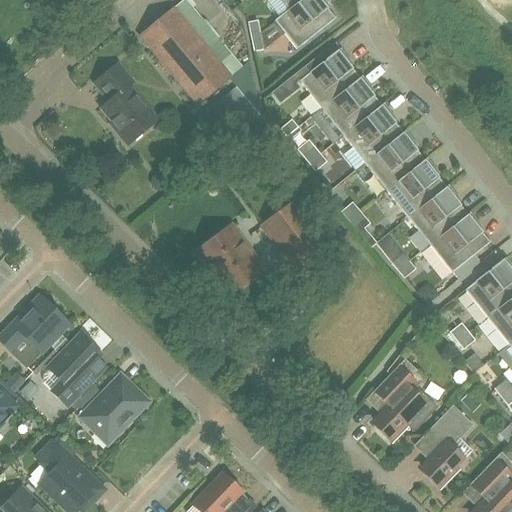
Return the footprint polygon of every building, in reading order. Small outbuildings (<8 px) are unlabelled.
[(303,0),(280,0),(288,10),(288,11),(299,2),(299,3),(303,0)] [(334,18),(327,10),(327,9),(320,1),(307,12),(299,3),(299,2),(288,11),(288,10),(274,21),(297,50),(336,19),(335,18),(334,18)] [(230,77),(174,9),(142,36),(199,103),(230,77)] [(248,23),(251,37),(260,36),(258,21),(248,23)] [(263,49),(260,36),(251,37),(253,51),(263,49)] [(321,109),(362,77),(340,49),(299,81),(321,109)] [(127,145),(156,121),(124,82),(128,79),(116,64),(94,83),(105,98),(109,95),(112,99),(100,109),(113,123),(114,122),(120,128),(116,131),(127,145)] [(342,137),(384,104),(362,77),(321,109),(342,137)] [(259,116),(235,88),(199,119),(222,147),(259,116)] [(364,164),(405,131),(384,104),(342,137),(364,164)] [(324,114),(312,121),(331,151),(342,144),(324,114)] [(298,128),(292,120),(280,129),(286,137),(298,128)] [(386,191),(427,159),(405,131),(364,164),(386,191)] [(302,156),(309,164),(320,155),(313,147),(302,156)] [(320,155),(309,164),(315,171),(326,162),(320,155)] [(407,219),(448,186),(427,159),(386,191),(407,219)] [(468,216),(470,214),(448,186),(407,219),(429,246),(454,226),(454,227),(468,216)] [(294,276),(332,248),(296,200),(259,228),(294,276)] [(340,212),(348,222),(359,212),(352,203),(340,212)] [(369,224),(359,212),(348,222),(357,233),(369,224)] [(454,226),(429,246),(451,274),(452,273),(457,280),(479,263),(477,262),(473,257),(490,243),(489,242),(488,242),(482,234),(482,233),(475,225),(468,216),(454,227),(454,226)] [(228,296),(264,269),(232,225),(195,252),(206,266),(208,265),(212,271),(211,272),(228,296)] [(391,263),(397,272),(409,262),(402,254),(391,263)] [(486,318),(511,298),(511,266),(505,258),(464,291),(486,318)] [(415,269),(409,262),(397,272),(403,279),(415,269)] [(42,351),(68,325),(56,313),(56,308),(55,304),(52,301),(48,300),(47,300),(44,301),(39,297),(0,337),(0,342),(9,351),(19,341),(32,341),(42,351)] [(508,346),(511,342),(511,298),(486,318),(508,346)] [(457,342),(468,333),(460,323),(449,333),(457,342)] [(474,341),(468,333),(457,342),(463,350),(474,341)] [(100,355),(80,336),(48,369),(49,370),(44,375),(43,380),(44,384),(52,392),(67,407),(90,382),(84,376),(84,372),(100,355)] [(413,429),(433,408),(414,390),(425,379),(404,359),(373,392),(381,400),(375,407),(381,412),(373,420),(380,427),(377,430),(390,443),(391,444),(408,425),(413,429)] [(23,381),(16,374),(6,385),(13,391),(23,381)] [(120,375),(78,418),(107,446),(149,403),(120,375)] [(494,388),(500,396),(511,388),(505,380),(494,388)] [(511,402),(511,389),(511,388),(500,396),(507,406),(511,402)] [(0,391),(0,423),(16,407),(0,391)] [(479,403),(469,394),(461,402),(471,411),(479,403)] [(455,468),(464,460),(472,451),(460,439),(473,426),(452,406),(421,438),(429,446),(423,453),(429,459),(421,467),(428,474),(425,476),(438,489),(439,490),(458,471),(455,468)] [(57,437),(53,442),(57,446),(70,458),(75,453),(57,437)] [(82,511),(103,490),(70,458),(57,446),(41,464),(50,473),(39,484),(67,511),(75,511),(79,509),(82,511)] [(511,511),(511,483),(511,481),(511,463),(501,453),(469,485),(478,493),(471,500),(477,505),(470,511),(511,511)] [(236,511),(247,501),(241,494),(242,493),(237,488),(239,486),(229,476),(227,478),(222,473),(191,505),(198,511),(236,511)] [(44,511),(20,489),(1,509),(4,511),(44,511)]
